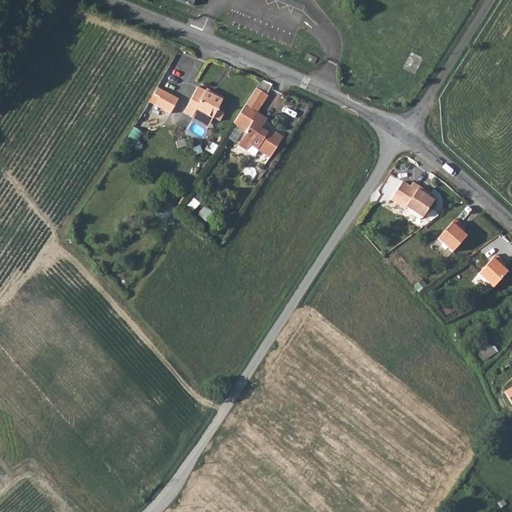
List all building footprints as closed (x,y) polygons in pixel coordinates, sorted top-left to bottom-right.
[(259,85),(239,115),(251,122),(247,127),(237,142),(246,147),(249,143),(270,156),(283,136),(274,131),(272,133),(261,125),(265,118),(255,111),(258,105),(260,106),(270,92),(259,85)] [(196,86),(183,112),(191,117),(194,111),(211,119),(212,117),(219,120),(223,111),(217,107),(223,97),(222,95),(212,91),(210,94),(196,86)] [(170,112),(177,98),(156,87),(153,94),(158,96),(154,104),(170,112)] [(239,115),(236,120),(247,127),(251,122),(239,115)] [(405,209),(407,206),(422,217),(434,200),(427,195),(423,193),(426,189),(425,189),(413,181),(410,186),(403,181),(391,198),(405,209)] [(456,219),(438,238),(453,252),(467,236),(460,229),(463,225),(456,219)] [(496,257),(479,276),(494,290),(508,275),(500,266),(502,263),(496,257)] [(503,341),(493,347),(496,353),(506,347),(503,341)]
